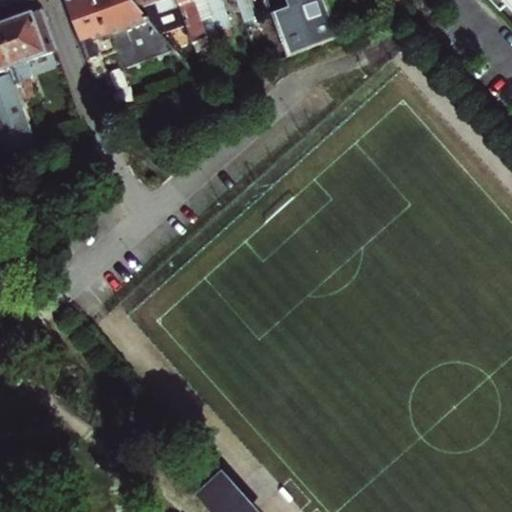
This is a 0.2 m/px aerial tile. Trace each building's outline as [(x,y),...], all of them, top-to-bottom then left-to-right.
[(115,52),(93,0),(70,0),(64,2),(102,97),(115,92),(103,57),(115,52)] [(175,52),(160,36),(166,33),(159,14),(178,8),(175,0),(93,0),(115,52),(122,70),(175,52)] [(219,36),(218,32),(205,0),(175,0),(178,8),(185,26),(192,46),(200,43),(214,83),(223,80),(208,40),(219,36)] [(220,0),(205,0),(218,32),(231,27),(220,0)] [(251,0),(237,0),(245,22),(258,18),(251,0)] [(273,13),(288,56),(339,37),(325,0),(286,0),(289,8),(273,13)] [(403,0),(392,0),(398,14),(408,11),(403,0)] [(487,0),(500,14),(506,9),(498,0),(487,0)] [(511,0),(498,0),(506,9),(511,15),(511,0)] [(159,14),(166,33),(185,26),(178,8),(159,14)] [(28,63),(57,52),(41,11),(19,18),(1,25),(29,104),(38,100),(30,79),(33,78),(28,63)] [(29,104),(1,25),(0,24),(0,135),(6,153),(35,143),(27,121),(35,119),(29,104)] [(250,511),(213,470),(199,483),(203,488),(196,495),(211,511),(250,511)]
